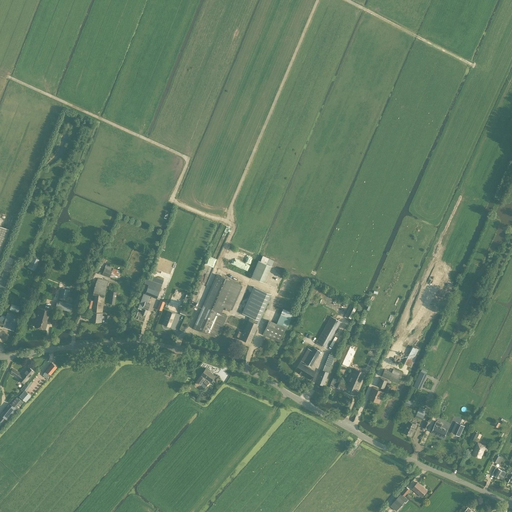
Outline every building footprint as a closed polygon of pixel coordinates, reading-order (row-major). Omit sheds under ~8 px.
[(0,225),(0,252),(9,229),(0,225)] [(263,256),(260,261),(267,264),(270,259),(263,256)] [(32,257),(28,267),(35,270),(39,260),(32,257)] [(264,283),(271,266),(267,264),(260,261),(259,260),(251,277),(264,283)] [(113,268),(113,267),(106,264),(102,274),(110,277),(110,276),(113,268)] [(113,268),(110,276),(118,279),(122,271),(113,268)] [(2,271),(0,276),(0,293),(1,290),(3,290),(9,274),(2,271)] [(224,307),(230,309),(240,285),(217,275),(203,305),(193,328),(217,338),(227,316),(221,313),(224,307)] [(91,311),(102,312),(103,300),(104,300),(104,297),(105,290),(109,281),(97,278),(94,288),(93,295),(95,295),(94,301),(89,299),(86,307),(91,308),(91,311)] [(144,283),(144,284),(148,285),(145,293),(152,296),(154,290),(159,292),(162,284),(146,279),(144,283)] [(11,287),(10,290),(18,293),(17,297),(23,299),(26,293),(11,287)] [(253,287),(242,313),(250,317),(248,321),(258,325),(271,294),(253,287)] [(61,288),(59,299),(66,301),(67,297),(69,297),(70,292),(68,292),(69,290),(61,288)] [(143,321),(150,304),(147,302),(150,295),(144,293),(138,308),(142,310),(141,313),(138,311),(135,317),(143,321)] [(71,312),(73,304),(58,301),(56,308),(71,312)] [(20,306),(11,304),(10,310),(18,312),(20,306)] [(45,329),(50,311),(39,308),(34,326),(45,329)] [(283,309),(276,324),(269,320),(263,334),(279,341),(285,328),(292,313),(283,309)] [(102,312),(91,311),(90,311),(89,320),(101,322),(103,312),(102,312)] [(169,326),(174,314),(168,311),(164,324),(169,326)] [(0,320),(0,325),(3,327),(10,329),(14,330),(17,322),(13,320),(15,315),(8,313),(5,322),(0,320)] [(327,348),(341,322),(331,316),(316,343),(327,348)] [(250,343),(258,325),(248,321),(243,333),(239,331),(237,336),(241,338),(240,339),(250,343)] [(413,345),(404,364),(410,366),(418,348),(413,345)] [(308,348),(295,370),(310,380),(315,371),(304,365),(305,363),(311,366),(320,351),(314,347),(312,351),(308,348)] [(354,350),(349,363),(362,368),(367,356),(354,350)] [(329,354),(325,365),(330,368),(334,356),(329,354)] [(46,371),(44,373),(47,376),(45,377),(46,378),(47,377),(50,374),(57,367),(52,363),(46,370),(46,371)] [(13,368),(10,373),(17,377),(19,379),(24,384),(34,371),(29,367),(22,376),(19,373),(13,368)] [(328,373),(330,369),(325,367),(324,371),(321,370),(316,382),(323,385),(328,372),(328,373)] [(349,387),(356,390),(364,373),(354,368),(347,385),(349,386),(349,387)] [(384,369),(382,376),(399,383),(403,373),(393,369),(392,373),(384,369)] [(200,376),(196,381),(201,385),(202,383),(206,378),(211,382),(215,377),(205,370),(201,375),(202,375),(201,376),(200,376)] [(427,375),(420,372),(414,386),(421,389),(427,375)] [(384,389),(387,381),(381,378),(378,386),(384,389)] [(347,385),(339,381),(339,383),(336,381),(334,386),(337,387),(337,388),(344,391),(354,395),(356,390),(349,387),(349,386),(347,385)] [(379,403),(384,392),(373,388),(368,398),(379,403)] [(25,402),(31,395),(24,390),(19,396),(25,402)] [(17,397),(11,404),(17,409),(23,402),(17,397)] [(10,404),(0,415),(8,421),(17,409),(10,404)] [(415,411),(413,415),(423,420),(426,413),(418,410),(417,412),(415,411)] [(416,424),(417,422),(410,419),(409,421),(404,433),(411,436),(416,424)] [(435,424),(431,432),(444,438),(448,430),(441,427),(442,424),(436,421),(435,424)] [(459,423),(454,434),(460,436),(465,426),(459,423)] [(478,443),(472,455),(481,458),(484,451),(483,451),(485,446),(478,443)] [(497,463),(501,456),(496,454),(493,461),(497,463)] [(496,468),(493,473),(495,474),(495,475),(500,478),(502,479),(506,473),(498,468),(498,469),(496,468)] [(417,483),(412,488),(422,497),(427,491),(417,483)] [(404,496),(410,490),(407,487),(401,493),(404,496)] [(397,511),(405,502),(399,496),(391,506),(397,511)]
